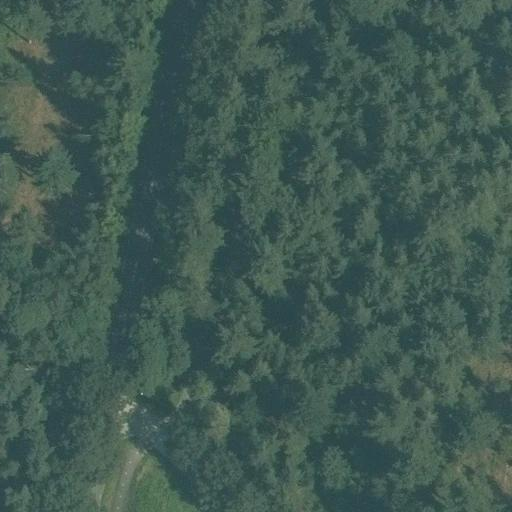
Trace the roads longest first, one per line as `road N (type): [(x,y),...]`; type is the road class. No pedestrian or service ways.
road 1 (tertiary): [(85,511),(191,0)]
road 2 (track): [(239,511),(163,431),(108,407)]
